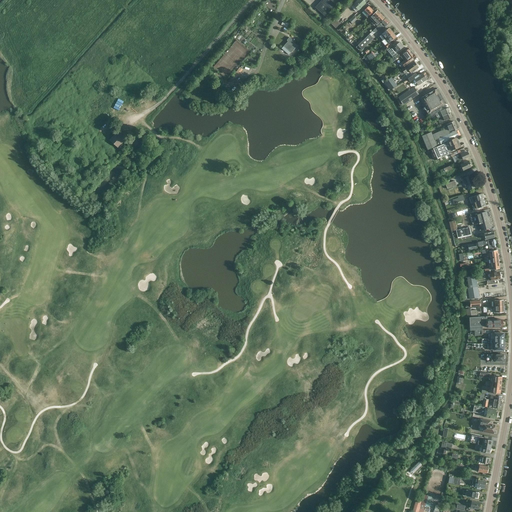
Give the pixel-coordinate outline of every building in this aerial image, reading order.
[(326,17),(338,3),(335,1),(336,0),(335,0),(322,0),(316,7),(321,12),(319,14),(324,18),(325,17),(326,17)] [(362,0),(358,0),(351,7),(356,12),(365,3),(362,0)] [(364,10),(368,14),(365,16),(367,18),(374,11),(369,6),(364,10)] [(377,10),(369,18),(373,22),(381,14),(377,10)] [(381,14),(373,22),(371,23),(375,27),(377,25),(377,26),(385,18),(381,14)] [(352,24),(357,19),(354,16),(349,20),(352,24)] [(386,18),(382,22),(377,26),(380,29),(382,26),(384,28),(386,26),(390,23),(386,18)] [(389,28),(381,35),(382,37),(381,38),(382,40),(392,32),(389,28)] [(363,40),(359,44),(358,45),(362,50),(363,51),(367,48),(366,46),(373,39),(371,36),(375,32),(373,31),(369,34),(363,40)] [(392,32),(382,40),(383,41),(384,39),(386,41),(388,44),(396,37),(392,32)] [(289,38),(288,39),(287,40),(288,42),(282,49),(289,55),(291,53),(297,46),(291,41),(292,40),(289,38)] [(392,44),(386,49),(388,51),(392,48),(396,53),(403,47),(400,42),(394,47),(392,44)] [(409,48),(404,52),(400,55),(399,53),(397,55),(396,53),(392,55),(394,57),(390,60),(392,62),(396,59),(399,64),(413,53),(409,48)] [(413,53),(399,64),(399,65),(396,68),(398,71),(401,69),(404,67),(417,58),(413,53)] [(413,61),(401,70),(394,75),(397,79),(404,75),(405,74),(409,71),(411,73),(418,68),(413,61)] [(234,75),(236,77),(244,69),(241,67),(234,75)] [(422,73),(418,76),(416,74),(410,78),(412,81),(414,79),(418,86),(427,80),(422,73)] [(414,87),(402,95),(398,98),(403,105),(419,94),(414,87)] [(435,89),(421,98),(419,99),(424,107),(428,114),(444,105),(435,89)] [(440,111),(435,114),(436,117),(441,114),(442,116),(450,113),(447,108),(440,111)] [(450,113),(442,116),(443,118),(438,120),(439,123),(444,121),(445,121),(452,118),(450,113)] [(453,122),(446,124),(450,132),(457,130),(453,122)] [(456,131),(449,134),(446,128),(432,134),(435,140),(438,139),(441,144),(459,136),(456,131)] [(126,139),(118,132),(109,140),(117,148),(126,139)] [(427,150),(437,146),(431,132),(422,136),(427,150)] [(456,138),(446,142),(447,142),(430,149),(435,160),(439,158),(458,151),(457,148),(460,147),(456,138)] [(459,150),(439,158),(441,162),(443,161),(453,157),(456,163),(461,161),(462,160),(470,157),(468,152),(464,153),(463,151),(460,152),(459,150)] [(463,171),(471,167),(468,161),(460,164),(463,171)] [(471,175),(463,178),(465,183),(464,183),(465,186),(466,186),(468,190),(476,187),(471,175)] [(482,193),(474,196),(476,202),(484,199),(482,193)] [(484,199),(476,202),(477,208),(486,205),(484,199)] [(486,212),(476,214),(479,224),(482,223),(483,229),(481,230),(481,231),(491,228),(488,219),(486,212)] [(458,238),(471,235),(470,228),(456,230),(458,238)] [(493,231),(484,233),(485,239),(494,238),(493,231)] [(495,239),(487,241),(484,241),(484,245),(488,244),(489,248),(497,247),(495,239)] [(490,272),(485,272),(485,273),(482,273),(478,274),(479,275),(465,277),(469,299),(480,297),(477,282),(480,282),(487,280),(487,281),(487,285),(499,283),(499,281),(497,281),(497,280),(501,279),(500,272),(490,273),(490,272)] [(486,316),(469,317),(470,326),(487,326),(487,321),(486,316)] [(489,372),(489,370),(492,371),(492,365),(485,365),(482,365),(481,369),(482,369),(482,372),(481,372),(481,377),(489,377),(489,372)] [(483,407),(483,406),(487,407),(488,400),(484,399),(484,398),(480,397),(478,406),(483,407)] [(495,410),(474,406),(473,412),(480,413),(483,413),(483,417),(496,419),(497,412),(495,411),(495,410)] [(483,428),(483,432),(493,434),(495,425),(489,424),(490,420),(480,419),(478,427),(483,428)] [(492,440),(483,438),(482,445),(491,447),(492,440)] [(491,447),(482,445),(480,451),(489,453),(491,447)] [(490,458),(482,456),(480,463),(489,464),(490,458)] [(479,464),(479,465),(478,464),(477,467),(478,468),(478,472),(487,473),(488,466),(479,464)] [(425,476),(420,475),(419,478),(417,478),(416,479),(412,484),(414,485),(418,480),(425,481),(425,479),(425,476)] [(486,481),(476,479),(475,483),(474,487),(476,487),(484,489),(486,481)] [(423,511),(425,507),(420,505),(421,499),(420,499),(421,495),(423,490),(422,490),(423,489),(421,488),(420,489),(418,493),(419,493),(418,494),(419,495),(418,498),(417,498),(413,511),(412,510),(411,511),(423,511)] [(471,491),(466,490),(465,496),(470,497),(478,499),(479,492),(471,491)] [(429,507),(432,497),(424,495),(421,505),(429,507)] [(479,510),(480,502),(471,501),(470,508),(479,510)]
